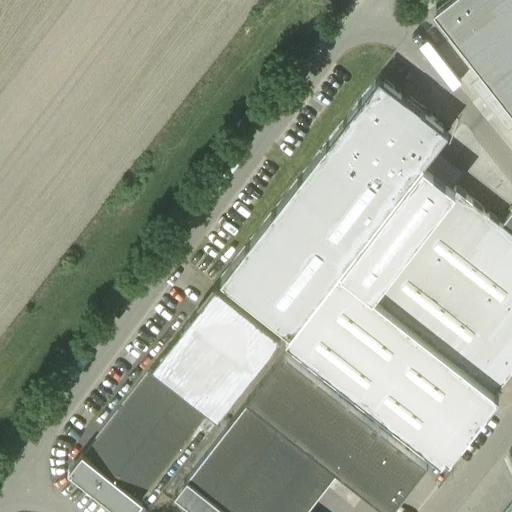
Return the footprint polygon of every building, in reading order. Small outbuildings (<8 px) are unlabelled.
[(511,0),(442,0),(435,6),(456,34),(454,35),(511,108),(511,0)] [(379,74),(221,276),(289,329),(284,335),(421,442),(440,457),(444,452),(449,455),(498,393),(494,389),(511,367),(511,366),(511,208),(504,219),(502,221),(453,182),(424,160),(448,129),(421,107),(421,106),(407,95),(406,96),(379,74)] [(218,417),(280,336),(215,284),(71,467),(128,511),(208,410),(218,417)] [(335,471),(388,511),(427,464),(284,351),(246,400),(268,418),(291,435),(313,453),(335,471)] [(246,400),(187,476),(211,495),(233,511),(302,511),(335,471),(313,453),(291,435),(268,418),(246,400)] [(174,492),(200,511),(233,511),(211,495),(187,476),(174,492)] [(511,511),(511,501),(503,511),(511,511)]
